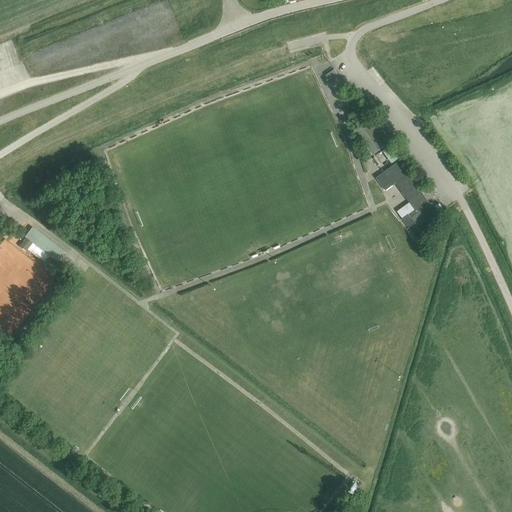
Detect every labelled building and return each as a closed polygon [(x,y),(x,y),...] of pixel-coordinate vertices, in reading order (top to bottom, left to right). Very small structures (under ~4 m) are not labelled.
[(326,76),(329,79),(329,80),(338,74),(335,69),(326,76)] [(372,156),(379,151),(389,143),(375,124),(365,131),(361,127),(355,132),(372,156)] [(384,151),(393,163),(403,156),(394,144),(384,151)] [(386,191),(396,184),(409,175),(399,161),(377,178),(386,191)] [(415,210),(403,219),(417,238),(437,223),(433,217),(439,213),(444,210),(439,204),(435,207),(432,203),(431,204),(409,175),(396,184),(415,210)] [(25,237),(57,262),(64,253),(32,227),(25,237)]
